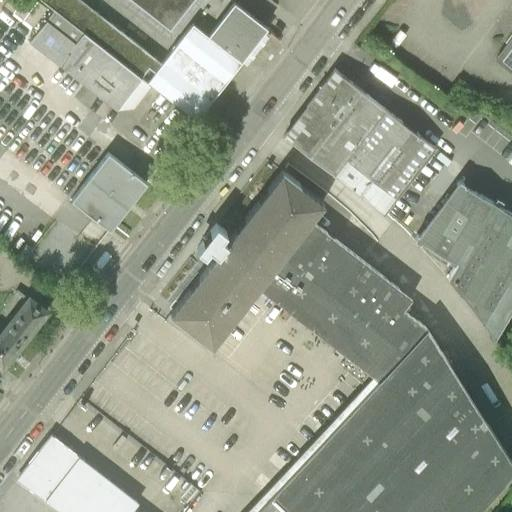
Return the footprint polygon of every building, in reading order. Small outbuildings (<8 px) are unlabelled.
[(33,0),(9,0),(5,7),(34,29),(48,10),(33,0)] [(156,59),(79,0),(39,0),(55,12),(30,45),(116,111),(156,59)] [(159,0),(180,16),(193,0),(159,0)] [(205,7),(163,61),(211,99),(281,10),(267,0),(236,0),(221,19),(205,7)] [(511,38),(495,60),(511,72),(511,38)] [(435,146),(335,70),(284,136),(385,213),(435,146)] [(107,154),(71,202),(110,231),(146,183),(107,154)] [(213,347),(258,289),(310,221),(324,203),(282,171),(171,315),(213,347)] [(511,210),(500,204),(459,179),(415,238),(417,240),(422,239),(458,260),(448,276),(495,336),(511,307),(511,210)] [(480,511),(511,477),(511,461),(425,330),(404,313),(414,301),(310,221),(258,289),(378,381),(259,511),(480,511)] [(0,371),(46,312),(27,297),(0,331),(0,371)] [(139,502),(51,436),(18,481),(60,511),(136,511),(134,510),(139,502)]
